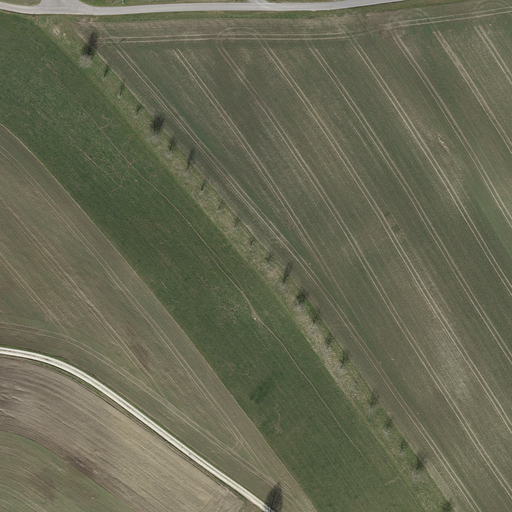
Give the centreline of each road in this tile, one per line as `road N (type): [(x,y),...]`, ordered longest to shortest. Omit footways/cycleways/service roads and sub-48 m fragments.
road 1 (track): [(0,347),(80,368),(273,511)]
road 2 (residential): [(66,12),(382,0)]
